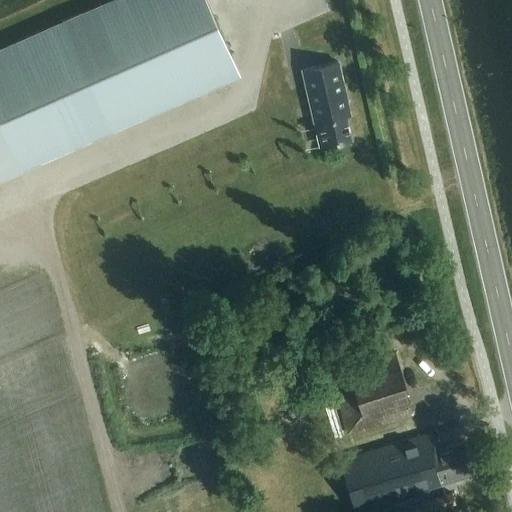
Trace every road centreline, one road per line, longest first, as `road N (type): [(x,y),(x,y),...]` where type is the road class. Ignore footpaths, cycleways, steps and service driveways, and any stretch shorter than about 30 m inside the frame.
road 1 (primary): [(511,356),(431,0)]
road 2 (track): [(46,182),(47,236),(117,511)]
